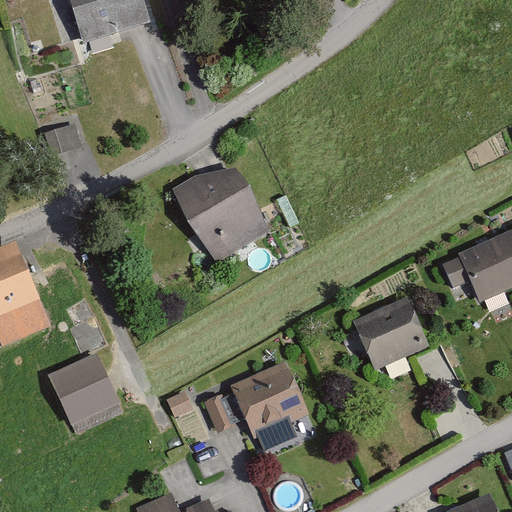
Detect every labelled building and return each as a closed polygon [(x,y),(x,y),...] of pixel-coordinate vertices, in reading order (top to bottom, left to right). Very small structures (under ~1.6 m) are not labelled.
[(146,27),(138,0),(66,0),(78,45),(146,27)] [(77,149),(71,128),(42,136),(48,157),(77,149)] [(229,170),(193,176),(169,190),(211,264),(265,233),(229,170)] [(511,289),(511,231),(455,256),(456,259),(441,265),(451,289),(468,282),(477,304),(511,289)] [(13,247),(0,251),(0,347),(45,330),(13,247)] [(427,349),(407,299),(351,321),(371,371),(427,349)] [(111,407),(90,359),(45,378),(66,427),(111,407)] [(283,365),(229,389),(251,439),(305,416),(283,365)] [(181,395),(164,403),(172,422),(190,414),(181,395)] [(226,426),(215,400),(202,405),(213,431),(226,426)] [(511,452),(502,457),(511,480),(511,452)] [(182,511),(174,511),(169,498),(135,511),(212,511),(207,501),(182,511)] [(492,511),(487,498),(452,511),(492,511)]
